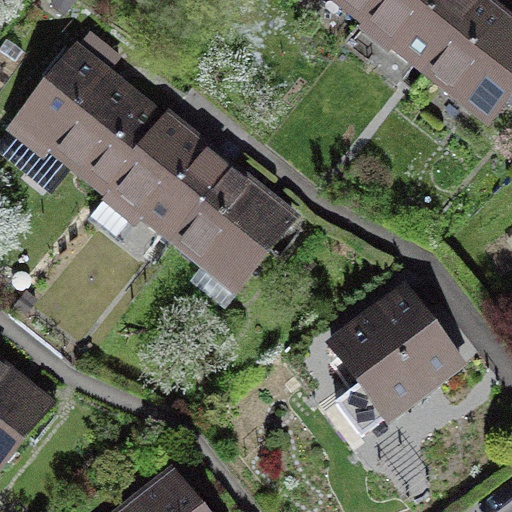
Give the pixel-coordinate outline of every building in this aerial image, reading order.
[(338,0),(363,20),(379,0),(338,0)] [(481,0),(379,0),(363,20),(426,70),(482,1),(481,0)] [(511,24),(482,1),(426,70),(489,121),(511,92),(511,24)] [(108,194),(111,190),(164,124),(119,88),(74,52),(18,121),(108,194)] [(174,240),(230,170),(199,145),(167,120),(164,124),(111,190),(174,240)] [(237,291),(293,221),(262,196),(230,170),(174,240),(237,291)] [(406,292),(332,348),(386,419),(423,392),(460,364),(406,292)] [(0,474),(60,399),(21,368),(0,351),(0,474)] [(213,511),(174,463),(112,511),(213,511)]
